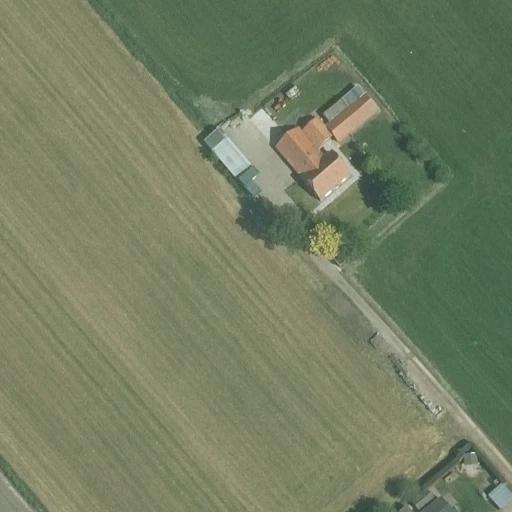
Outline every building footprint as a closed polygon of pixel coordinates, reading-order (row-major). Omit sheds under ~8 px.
[(358,87),(315,122),(323,131),(325,128),(338,144),(376,112),(364,97),(365,96),(358,87)] [(251,147),(269,135),(254,114),(237,126),(251,147)] [(225,161),(237,178),(254,166),(225,127),(221,130),(237,152),(225,161)] [(210,140),(223,160),(235,152),(221,132),(210,140)] [(320,202),(350,177),(331,154),(324,159),(301,133),(278,152),(302,180),(301,180),(320,202)] [(491,492),(498,511),(511,505),(511,495),(508,486),(491,492)] [(417,511),(425,511),(434,504),(426,495),(413,508),(417,511)] [(451,511),(441,500),(426,511),(451,511)]
